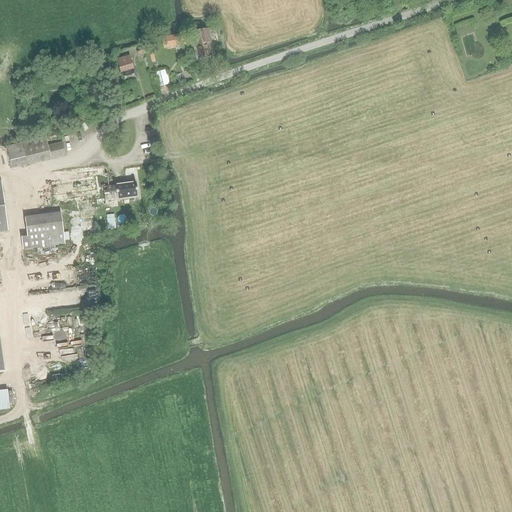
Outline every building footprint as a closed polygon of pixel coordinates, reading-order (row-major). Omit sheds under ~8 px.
[(199,58),(210,56),(209,56),(207,42),(210,42),(208,29),(194,32),(199,58)] [(166,47),(185,44),(184,35),(169,37),(170,40),(165,41),(166,47)] [(138,56),(147,53),(145,47),(136,49),(138,56)] [(123,84),(137,80),(134,69),(133,66),(132,64),(131,65),(129,56),(117,60),(119,68),(118,69),(119,73),(123,84)] [(167,71),(161,73),(165,86),(171,84),(167,71)] [(5,147),(11,169),(27,165),(51,160),(51,159),(64,156),(62,145),(48,149),(45,136),(21,143),(5,147)] [(105,201),(137,197),(135,183),(108,186),(107,174),(105,174),(104,165),(52,172),(53,182),(50,182),(54,211),(106,204),(105,201)] [(28,249),(65,244),(60,213),(24,218),(28,249)]
